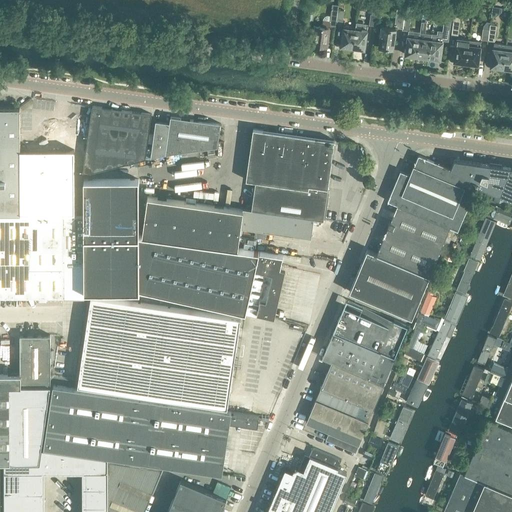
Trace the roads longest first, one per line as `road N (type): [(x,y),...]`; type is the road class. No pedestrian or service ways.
road 1 (residential): [(511,93),(0,22)]
road 2 (unclassified): [(399,136),(0,79)]
road 3 (unclassified): [(279,426),(399,136)]
road 4 (unclassified): [(355,460),(411,323)]
